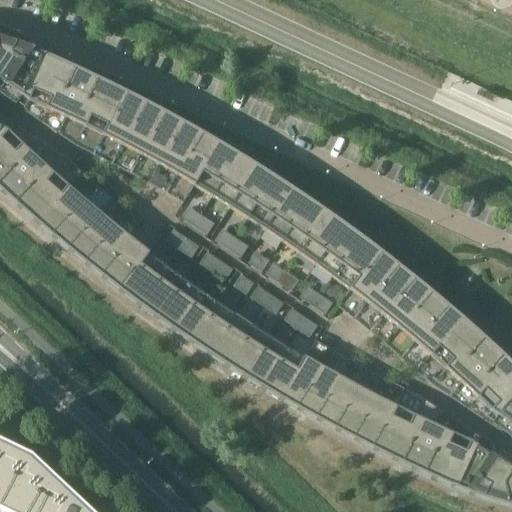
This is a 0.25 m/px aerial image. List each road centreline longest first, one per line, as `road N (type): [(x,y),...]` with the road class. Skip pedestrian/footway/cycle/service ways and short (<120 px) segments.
road 1 (residential): [(511,248),(0,15)]
road 2 (secondary): [(174,511),(0,352)]
